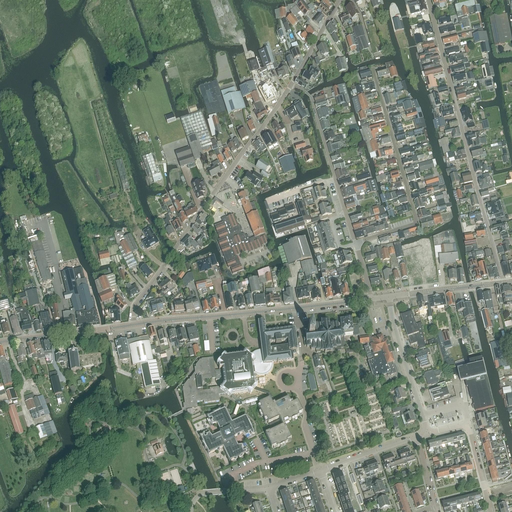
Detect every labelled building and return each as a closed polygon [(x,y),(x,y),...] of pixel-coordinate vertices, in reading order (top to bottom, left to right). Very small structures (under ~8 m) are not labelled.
[(323,0),(321,3),(329,10),(332,7),(329,4),(330,3),(327,1),(328,0),(327,0),(323,0)] [(422,0),(418,1),(416,2),(416,1),(408,3),(411,15),(427,11),(425,2),(423,3),(422,0)] [(460,4),(461,9),(467,7),(475,6),(474,0),(460,4)] [(310,12),(303,3),(302,2),(297,7),(305,16),(310,12)] [(322,4),(320,6),(316,2),(314,4),(326,15),(330,11),(322,4)] [(350,16),(352,22),(357,19),(356,16),(359,14),(353,4),(352,4),(351,4),(348,5),(349,6),(345,8),(350,16)] [(289,11),(296,19),(299,17),(297,15),(300,12),(296,6),(289,11)] [(469,15),(467,7),(461,9),(462,13),(457,14),(458,18),(466,16),(469,15)] [(281,18),(285,18),(293,27),(298,23),(292,15),(286,8),(279,9),(281,18)] [(313,21),(318,25),(324,17),(319,13),(313,21)] [(352,26),(351,22),(351,21),(347,14),(340,18),(343,25),(348,23),(349,27),(352,26)] [(505,44),(504,42),(507,42),(502,15),(490,17),(495,46),(505,44)] [(458,18),(459,22),(463,21),(464,29),(469,28),(467,18),(466,16),(458,18)] [(438,20),(439,26),(452,22),(450,17),(438,20)] [(393,19),(396,31),(402,30),(399,18),(393,19)] [(337,31),(334,27),(337,25),(334,20),(331,23),(331,22),(326,27),(332,35),(337,31)] [(306,26),(303,27),(306,31),(311,37),(316,33),(311,27),(310,27),(309,26),(310,25),(308,22),(305,25),(306,26)] [(423,28),(425,36),(433,34),(432,29),(431,29),(430,24),(423,26),(422,24),(418,25),(419,29),(423,28)] [(362,25),(353,28),(356,39),(359,47),(360,51),(366,49),(362,37),(365,36),(362,25)] [(440,29),(442,35),(455,31),(454,29),(455,29),(454,26),(451,26),(448,27),(440,29)] [(297,35),(303,41),(306,44),(311,40),(305,33),(302,35),(300,32),(297,35)] [(346,37),(351,51),(359,48),(354,33),(351,34),(352,36),(346,37)] [(481,43),(479,33),(473,34),(475,44),(481,43)] [(332,36),(336,44),(340,42),(336,34),(332,36)] [(415,36),(417,45),(423,43),(421,35),(415,36)] [(459,41),(457,35),(443,39),(444,44),(452,42),(452,44),(457,42),(457,41),(459,41)] [(291,38),(286,41),(291,49),(296,46),(291,38)] [(435,48),(433,41),(422,44),(423,49),(424,49),(429,48),(430,50),(435,48)] [(317,47),(320,53),(317,55),(320,62),(325,59),(324,55),(329,53),(325,44),(317,47)] [(263,49),(268,65),(266,66),(268,72),(274,70),(272,64),(275,63),(269,47),(263,49)] [(293,51),(291,51),(294,59),(301,56),(298,49),(297,47),(292,48),(293,51)] [(380,47),(377,48),(377,52),(371,53),(372,57),(382,55),(380,47)] [(429,48),(424,49),(425,54),(425,55),(425,56),(438,53),(437,48),(435,48),(430,50),(429,48)] [(446,51),(447,56),(456,54),(456,55),(459,54),(460,53),(459,48),(446,51)] [(426,61),(428,61),(431,60),(432,63),(434,62),(435,64),(439,63),(438,61),(440,60),(439,55),(430,57),(425,58),(426,61)] [(463,55),(448,58),(450,64),(452,63),(453,65),(458,64),(457,62),(462,60),(465,59),(463,55)] [(287,60),(287,61),(290,68),(295,66),(292,59),(291,56),(286,58),(287,60)] [(345,70),(342,58),(336,60),(339,72),(345,70)] [(440,67),(440,64),(434,66),(433,64),(427,65),(426,61),(425,58),(421,60),(424,71),(440,67)] [(256,59),(248,61),(251,71),(259,69),(256,59)] [(286,77),(289,76),(286,68),(284,62),(281,63),(283,69),(280,70),(277,71),(278,76),(282,75),(283,78),(284,79),(286,78),(286,77)] [(451,68),(452,73),(465,70),(465,69),(471,68),(470,63),(451,68)] [(303,73),(301,76),(302,77),(309,82),(314,75),(317,77),(320,72),(314,68),(312,67),(309,71),(309,72),(308,73),(306,72),(305,72),(304,74),(303,73)] [(433,75),(443,73),(442,67),(424,72),(425,77),(433,75)] [(387,70),(386,69),(377,71),(379,78),(388,75),(391,74),(392,78),(398,76),(396,68),(387,70)] [(360,73),(362,81),(372,78),(370,70),(360,73)] [(453,77),(454,83),(467,80),(465,73),(453,77)] [(429,90),(438,88),(436,79),(434,80),(433,75),(425,77),(429,90)] [(304,83),(298,78),(295,83),(302,87),(305,89),(308,84),(305,82),(304,83)] [(494,98),(491,80),(485,81),(486,88),(482,89),(483,95),(483,100),(494,98)] [(257,92),(253,81),(242,85),(245,97),(251,94),(257,92)] [(366,89),(366,90),(370,89),(371,92),(376,91),(373,82),(362,86),(363,89),(366,89)] [(259,90),(266,103),(273,99),(271,95),(273,94),(267,83),(261,87),(262,89),(259,90)] [(364,95),(363,89),(362,86),(362,85),(355,87),(358,97),(364,95)] [(465,92),(465,89),(468,88),(468,85),(456,88),(457,94),(465,92)] [(438,88),(433,89),(434,94),(438,93),(438,94),(448,92),(447,86),(438,88)] [(234,87),(221,91),(228,114),(238,111),(232,94),(236,93),(234,87)] [(475,94),(474,91),(469,92),(465,93),(457,95),(459,100),(466,98),(466,97),(470,96),(470,95),(475,94)] [(261,102),(257,92),(251,94),(254,104),(255,104),(261,102)] [(358,97),(362,112),(369,110),(366,100),(378,97),(376,92),(358,97)] [(314,98),(316,103),(326,100),(325,94),(314,98)] [(394,94),(385,96),(387,105),(397,103),(394,94)] [(315,104),(317,109),(329,106),(327,100),(315,104)] [(299,101),(292,106),(296,111),(302,120),(306,118),(306,116),(301,108),(303,107),(299,101)] [(254,104),(253,104),(256,110),(254,111),(255,114),(258,119),(267,114),(263,106),(261,102),(255,104),(254,104)] [(411,102),(403,104),(404,107),(405,112),(413,110),(411,102)] [(397,109),(404,107),(403,104),(388,108),(389,114),(397,111),(397,109)] [(285,111),(291,120),(298,115),(292,107),(285,111)] [(329,117),(328,112),(329,112),(328,108),(317,111),(320,120),(326,119),(326,118),(329,117)] [(445,108),(441,109),(441,111),(443,118),(454,115),(452,108),(445,110),(445,108)] [(416,109),(405,112),(407,118),(417,115),(416,109)] [(470,110),(462,112),(463,117),(464,117),(465,123),(467,123),(468,125),(468,126),(469,129),(475,127),(474,124),(470,110)] [(200,112),(180,119),(187,138),(196,134),(201,149),(212,145),(200,112)] [(400,114),(390,117),(393,125),(398,123),(397,121),(402,120),(400,114)] [(351,126),(347,115),(342,117),(345,127),(351,126)] [(217,117),(212,118),(217,135),(221,134),(217,117)] [(247,123),(251,132),(256,130),(252,122),(253,121),(252,118),(249,119),(250,122),(247,123)] [(329,120),(321,122),(323,131),(331,128),(331,127),(330,125),(329,120)] [(299,121),(295,122),(295,126),(292,127),(293,133),(301,131),(299,121)] [(444,127),(444,128),(440,129),(440,132),(445,130),(445,131),(451,129),(450,128),(458,126),(457,121),(449,123),(450,126),(444,127)] [(283,124),(279,126),(277,122),(272,124),(273,126),(272,127),(274,130),(275,130),(277,133),(276,134),(279,140),(284,138),(281,131),(285,129),(283,124)] [(385,123),(370,127),(371,132),(386,128),(385,123)] [(393,126),(396,135),(404,133),(402,124),(393,126)] [(238,132),(242,141),(248,138),(245,129),(242,131),(240,127),(236,128),(238,132)] [(461,136),(459,127),(445,131),(446,134),(452,133),(453,138),(461,136)] [(415,136),(424,134),(423,129),(413,132),(409,133),(405,134),(396,137),(398,142),(406,140),(406,139),(411,137),(415,136)] [(333,131),(324,134),(327,142),(334,140),(334,142),(337,142),(336,139),(336,138),(343,137),(342,135),(335,137),(333,131)] [(479,132),(466,136),(469,147),(473,146),(472,140),(476,139),(476,140),(480,139),(479,137),(480,137),(480,136),(479,133),(479,132)] [(137,136),(140,145),(149,143),(146,133),(137,136)] [(263,136),(262,137),(268,148),(277,143),(272,133),(268,135),(268,134),(266,135),(265,134),(263,135),(263,136)] [(204,157),(202,152),(201,149),(196,134),(187,138),(195,161),(204,157)] [(235,140),(233,135),(230,136),(237,150),(242,148),(237,139),(235,140)] [(389,136),(376,140),(377,143),(380,142),(381,145),(391,143),(389,136)] [(252,143),(257,151),(260,149),(262,152),(266,149),(264,146),(263,144),(260,138),(252,143)] [(448,138),(442,139),(445,153),(451,152),(448,138)] [(228,145),(232,153),(237,151),(231,140),(229,141),(230,143),(228,145)] [(376,140),(370,142),(373,152),(379,151),(377,143),(376,140)] [(328,145),(330,153),(341,150),(340,146),(343,145),(342,141),(328,145)] [(301,150),(303,157),(305,157),(306,162),(313,160),(311,155),(312,154),(310,147),(305,149),(304,147),(305,147),(304,143),(295,145),(296,150),(301,148),(301,150)] [(175,152),(180,168),(187,165),(194,163),(195,163),(189,147),(187,148),(175,152)] [(414,147),(412,147),(409,148),(400,151),(401,156),(415,152),(415,151),(414,147)] [(226,153),(223,154),(227,161),(231,159),(228,152),(229,151),(228,148),(224,150),(226,153)] [(471,150),(473,158),(480,156),(481,159),(487,158),(486,152),(483,153),(481,148),(471,150)] [(392,149),(384,151),(384,150),(380,151),(382,157),(393,154),(392,149)] [(464,149),(448,153),(449,158),(454,157),(455,161),(467,158),(464,149)] [(151,154),(142,157),(149,177),(152,176),(158,174),(151,154)] [(290,156),(279,160),(284,174),(295,170),(290,156)] [(417,158),(417,156),(411,157),(403,160),(404,165),(413,162),(412,160),(417,158)] [(115,162),(123,191),(130,189),(122,160),(115,162)] [(269,175),(265,172),(269,166),(260,160),(256,167),(263,171),(261,174),(267,178),(269,175)] [(220,172),(220,171),(223,170),(218,161),(212,164),(213,167),(208,170),(211,177),(220,172)] [(343,161),(333,164),(335,169),(341,168),(342,170),(345,168),(343,161)] [(432,161),(419,164),(418,165),(420,172),(434,168),(432,161)] [(481,168),(482,168),(484,173),(488,171),(486,165),(483,166),(483,163),(480,164),(479,162),(473,164),(476,173),(482,172),(481,168)] [(414,172),(414,169),(418,168),(417,165),(405,169),(407,174),(414,172)] [(433,175),(424,177),(425,180),(439,176),(437,168),(431,170),(433,175)] [(336,172),(338,180),(346,178),(345,176),(347,175),(346,169),(336,172)] [(398,171),(385,175),(386,177),(388,176),(390,181),(392,180),(392,179),(400,177),(400,176),(399,173),(399,174),(398,171)] [(263,178),(257,174),(255,173),(253,175),(249,172),(244,179),(255,186),(255,185),(256,185),(258,182),(260,183),(263,178)] [(369,172),(357,176),(358,181),(370,178),(369,172)] [(158,174),(152,176),(154,182),(162,179),(160,173),(158,174)] [(407,176),(409,182),(420,179),(419,173),(414,174),(407,176)] [(457,173),(450,175),(452,184),(460,182),(459,180),(457,173)] [(470,173),(462,175),(464,184),(473,182),(470,173)] [(480,184),(481,186),(480,186),(481,186),(482,190),(489,188),(486,178),(490,177),(489,174),(483,176),(484,179),(479,180),(480,183),(480,184)] [(425,180),(427,186),(439,182),(438,177),(425,180)] [(338,181),(340,187),(352,183),(350,178),(338,181)] [(373,180),(353,186),(355,192),(366,189),(368,194),(376,191),(373,180)] [(192,184),(192,185),(195,194),(196,194),(198,199),(204,197),(203,196),(204,195),(203,193),(202,192),(205,191),(205,190),(204,188),(204,187),(202,181),(201,181),(192,184)] [(420,190),(418,183),(410,185),(412,192),(420,190)] [(461,189),(462,192),(473,189),(472,184),(464,186),(464,188),(461,189)] [(314,192),(315,196),(325,192),(325,190),(324,190),(323,187),(318,189),(317,186),(310,188),(311,193),(314,192)] [(353,186),(341,190),(344,198),(352,196),(356,194),(355,192),(353,186)] [(428,194),(440,191),(438,186),(412,194),(414,199),(423,196),(422,193),(427,192),(428,194)] [(493,189),(480,192),(482,197),(489,195),(488,192),(493,191),(493,189)] [(386,201),(393,199),(406,196),(404,190),(396,193),(396,192),(385,195),(386,201)] [(173,191),(169,193),(174,203),(173,203),(177,212),(179,215),(183,223),(188,221),(187,221),(173,191)] [(242,205),(249,203),(245,192),(238,195),(242,205)] [(314,200),(315,205),(323,202),(322,199),(326,198),(326,195),(325,192),(315,196),(316,199),(314,200)] [(435,196),(438,206),(449,203),(446,192),(442,193),(443,194),(435,196)] [(398,203),(397,201),(399,201),(400,204),(401,204),(402,205),(404,204),(405,205),(405,204),(404,203),(408,202),(406,196),(395,199),(393,200),(394,204),(398,203)] [(479,205),(476,196),(470,197),(473,207),(479,205)] [(425,198),(415,201),(417,209),(425,207),(424,203),(427,202),(425,198)] [(354,199),(344,201),(347,210),(347,209),(356,207),(354,201),(354,199)] [(296,204),(299,214),(306,212),(303,201),(296,204)] [(319,209),(320,212),(330,209),(330,206),(329,206),(328,204),(323,205),(323,202),(315,205),(317,210),(319,209)] [(488,205),(487,205),(488,209),(487,209),(488,210),(488,209),(488,212),(489,212),(490,216),(491,216),(495,215),(497,218),(504,216),(503,212),(499,213),(496,202),(488,205)] [(189,206),(187,207),(188,209),(184,211),(187,217),(197,213),(192,204),(191,203),(189,205),(189,206)] [(253,203),(250,205),(249,203),(242,205),(247,217),(253,234),(255,233),(256,237),(257,237),(265,234),(263,230),(257,213),(253,203)] [(296,213),(293,204),(285,207),(286,209),(288,215),(296,213)] [(401,207),(398,208),(399,212),(400,215),(410,212),(408,205),(401,207)] [(288,215),(286,209),(278,211),(279,213),(281,220),(289,217),(288,215)] [(330,209),(320,212),(321,215),(319,216),(320,221),(328,219),(327,216),(331,214),(331,212),(331,211),(330,209)] [(431,216),(430,212),(426,213),(426,210),(418,212),(420,219),(431,216)] [(308,211),(306,212),(299,214),(300,218),(302,217),(304,222),(310,220),(308,211)] [(473,213),(469,214),(470,218),(471,221),(475,220),(476,224),(482,223),(481,218),(482,218),(481,212),(473,214),(473,213)] [(197,219),(198,220),(196,223),(200,226),(202,223),(205,225),(207,222),(208,219),(207,218),(207,217),(202,213),(197,219)] [(281,220),(279,213),(271,215),(274,224),(281,222),(281,220)] [(350,216),(352,223),(357,221),(358,221),(358,219),(362,217),(361,213),(350,216)] [(420,220),(423,229),(435,225),(435,226),(443,224),(440,214),(420,220)] [(167,220),(164,221),(166,225),(164,226),(169,236),(175,234),(171,227),(169,222),(171,221),(168,216),(168,215),(165,216),(166,217),(167,220)] [(268,244),(265,234),(257,237),(256,237),(249,240),(248,235),(244,237),(242,237),(241,232),(242,231),(239,225),(238,226),(234,215),(227,217),(227,218),(223,220),(223,222),(214,226),(220,239),(217,240),(228,268),(230,268),(233,275),(242,271),(237,256),(248,252),(248,253),(262,248),(262,246),(268,244)] [(305,226),(304,222),(302,217),(300,218),(295,219),(298,228),(305,226)] [(178,218),(171,221),(176,231),(177,230),(178,231),(179,231),(181,230),(181,229),(181,228),(182,228),(178,218)] [(298,228),(295,219),(288,222),(291,230),(298,228)] [(291,230),(288,222),(281,224),(284,232),(291,230)] [(315,224),(317,232),(329,229),(327,223),(322,225),(321,222),(315,224)] [(376,232),(389,228),(387,222),(383,223),(365,229),(367,235),(376,232)] [(196,224),(191,229),(198,236),(200,235),(201,236),(202,234),(204,236),(205,234),(203,232),(196,224)] [(284,232),(281,224),(274,226),(277,235),(284,232)] [(497,226),(491,228),(492,233),(500,231),(500,234),(506,232),(505,230),(506,229),(505,224),(497,226)] [(148,239),(142,242),(147,250),(159,242),(154,235),(150,228),(143,232),(148,239)] [(365,228),(355,232),(357,239),(364,236),(363,232),(366,231),(365,228)] [(329,229),(317,232),(315,233),(316,235),(318,234),(319,237),(330,234),(329,229)] [(473,234),(474,237),(477,236),(477,238),(481,238),(481,237),(485,236),(484,230),(476,231),(477,234),(473,234)] [(435,246),(441,246),(451,245),(456,244),(452,231),(444,232),(433,237),(435,246)] [(121,232),(114,234),(117,245),(119,244),(121,247),(126,256),(132,253),(124,237),(121,232)] [(130,234),(124,237),(132,253),(138,250),(130,234)] [(197,239),(195,242),(201,248),(204,245),(201,243),(204,240),(203,240),(205,237),(204,236),(202,234),(201,236),(197,239)] [(330,234),(319,237),(320,242),(332,239),(330,234)] [(379,238),(381,243),(389,241),(388,237),(391,237),(391,234),(379,238)] [(181,243),(188,249),(190,246),(191,247),(192,246),(196,249),(199,246),(188,236),(181,243)] [(289,244),(283,246),(288,264),(288,265),(311,258),(304,237),(288,242),(289,244)] [(332,239),(320,242),(322,247),(333,244),(333,242),(334,242),(334,241),(333,239),(332,239)] [(31,243),(35,253),(44,251),(41,241),(31,243)] [(333,244),(322,247),(324,256),(331,254),(330,251),(335,249),(333,244)] [(451,245),(441,246),(442,255),(439,255),(440,265),(456,263),(456,260),(459,260),(458,253),(456,244),(451,245)] [(117,245),(107,247),(108,251),(109,256),(120,254),(117,245)] [(121,247),(118,248),(119,251),(129,270),(138,266),(132,253),(126,256),(121,247)] [(395,249),(397,258),(404,257),(402,248),(395,249)] [(388,249),(381,250),(383,261),(390,259),(388,249)] [(483,249),(475,251),(477,261),(485,259),(483,249)] [(335,252),(338,260),(351,257),(350,254),(349,254),(348,251),(344,253),(343,250),(335,252)] [(44,251),(35,253),(38,262),(37,263),(43,282),(51,280),(48,270),(48,269),(45,259),(46,259),(44,251)] [(110,258),(109,256),(108,251),(98,253),(100,260),(110,258)] [(366,259),(366,261),(367,261),(368,262),(375,260),(377,259),(375,254),(373,254),(366,256),(367,259),(366,259)] [(111,258),(110,258),(112,265),(122,262),(120,255),(112,257),(111,258)] [(207,270),(211,269),(210,266),(212,265),(213,266),(216,265),(213,256),(210,257),(210,259),(208,260),(197,263),(200,272),(205,271),(205,272),(205,271),(207,270),(207,271),(208,271),(207,270)] [(504,264),(501,264),(505,277),(511,276),(507,263),(505,256),(502,257),(504,264)] [(351,257),(338,260),(340,269),(348,266),(347,263),(352,262),(351,259),(351,257)] [(416,266),(420,266),(418,259),(414,260),(415,262),(408,263),(411,277),(418,275),(416,266)] [(428,263),(423,264),(426,278),(433,277),(431,268),(435,267),(433,259),(427,261),(428,263)] [(308,261),(301,262),(303,272),(304,272),(305,277),(312,275),(311,270),(314,269),(314,267),(312,260),(308,261)] [(477,270),(474,271),(474,274),(473,275),(474,276),(475,277),(476,280),(477,280),(477,281),(482,280),(479,269),(478,269),(476,260),(469,262),(469,264),(468,264),(470,266),(470,268),(476,267),(477,270)] [(480,264),(479,264),(480,268),(482,277),(483,277),(483,278),(484,279),(486,278),(487,277),(487,276),(488,276),(484,263),(480,264)] [(291,277),(288,265),(288,264),(283,266),(286,278),(291,277)] [(369,273),(378,271),(377,264),(373,265),(373,266),(368,267),(369,273)] [(140,270),(147,279),(153,274),(146,265),(140,270)] [(496,265),(487,268),(490,278),(495,278),(495,280),(500,279),(496,265)] [(383,272),(386,282),(387,281),(387,282),(388,283),(392,283),(393,281),(392,280),(393,280),(391,270),(383,272)] [(119,272),(122,283),(127,281),(124,271),(119,272)] [(449,272),(450,281),(458,280),(457,271),(449,272)] [(83,272),(62,277),(66,294),(67,295),(65,295),(67,299),(71,298),(71,299),(74,310),(75,314),(76,319),(77,326),(77,329),(100,325),(99,320),(97,313),(96,310),(95,305),(93,297),(91,298),(86,280),(85,280),(83,272)] [(119,286),(114,274),(95,281),(98,294),(102,303),(114,298),(110,289),(119,286)] [(372,285),(380,283),(379,274),(375,275),(376,277),(370,278),(372,285)] [(167,279),(163,282),(169,290),(171,292),(175,289),(177,287),(173,282),(171,284),(168,280),(167,280),(167,279)] [(249,280),(249,284),(251,294),(253,294),(254,297),(255,307),(266,305),(265,296),(260,296),(257,279),(249,280)] [(329,282),(330,287),(332,287),(334,297),(341,296),(339,286),(340,285),(339,280),(329,282)] [(160,286),(159,286),(162,291),(160,292),(164,297),(166,295),(165,293),(169,290),(163,282),(159,285),(160,286)] [(196,290),(206,288),(205,282),(195,283),(196,290)] [(347,283),(345,284),(341,284),(342,287),(341,287),(342,291),(343,295),(349,294),(347,283)] [(126,291),(130,299),(140,293),(135,285),(131,288),(129,284),(126,286),(128,290),(126,291)] [(224,295),(227,309),(233,308),(230,294),(237,293),(236,284),(222,287),(224,295)] [(312,292),(313,300),(321,299),(320,291),(317,291),(317,288),(315,286),(309,287),(309,293),(312,292)] [(511,286),(502,287),(503,295),(504,306),(511,304),(511,286)] [(298,299),(298,300),(310,297),(308,287),(296,290),(298,299)] [(328,287),(325,288),(327,299),(333,297),(331,289),(330,287),(328,287)] [(34,291),(25,293),(25,294),(26,296),(27,304),(28,308),(35,307),(36,313),(38,312),(40,324),(43,323),(44,329),(47,329),(52,328),(49,313),(48,313),(43,314),(41,305),(38,290),(34,291)] [(292,290),(286,290),(286,294),(283,294),(283,296),(284,304),(294,303),(292,290)] [(481,302),(482,306),(485,305),(483,291),(477,292),(479,303),(481,302)] [(248,296),(245,296),(247,307),(253,305),(251,295),(250,292),(247,293),(248,296)] [(274,304),(280,304),(279,296),(273,297),(273,296),(272,292),(266,293),(267,297),(266,297),(267,305),(274,305),(274,304)] [(452,293),(446,294),(449,307),(453,306),(453,308),(455,307),(454,304),(455,304),(455,301),(454,301),(452,293)] [(484,294),(485,298),(486,305),(493,304),(492,301),(491,293),(484,294)] [(431,308),(446,305),(444,295),(429,298),(430,306),(431,308)] [(24,297),(18,298),(19,303),(22,302),(23,305),(27,304),(26,296),(24,297)] [(115,304),(122,310),(127,305),(123,302),(124,301),(118,296),(116,298),(119,301),(115,304)] [(216,296),(209,297),(210,303),(212,310),(218,309),(217,300),(216,296)] [(234,299),(235,302),(238,301),(239,308),(245,307),(242,296),(236,297),(234,299)] [(423,296),(417,297),(419,309),(420,313),(422,312),(423,311),(427,311),(428,318),(432,317),(431,308),(430,306),(425,307),(423,296)] [(197,300),(193,301),(192,297),(189,298),(190,302),(191,302),(193,310),(195,310),(199,309),(197,300)] [(160,299),(155,301),(158,313),(163,311),(163,310),(162,305),(165,304),(163,298),(160,299)] [(190,302),(189,298),(188,298),(187,299),(188,302),(184,303),(187,312),(191,311),(193,310),(191,302),(190,302)] [(150,302),(147,303),(149,309),(151,308),(153,313),(154,313),(154,314),(158,313),(155,301),(155,299),(150,301),(150,302)] [(206,302),(202,303),(204,312),(210,311),(209,306),(210,306),(208,299),(205,300),(206,302)] [(14,309),(12,310),(9,300),(0,302),(0,312),(7,311),(10,323),(11,323),(14,335),(21,334),(18,321),(14,309)] [(460,305),(456,305),(458,312),(463,311),(465,319),(474,317),(471,303),(468,304),(467,303),(465,302),(463,301),(461,302),(459,302),(460,305)] [(176,304),(174,304),(175,312),(180,312),(181,313),(183,313),(183,312),(184,312),(183,304),(178,304),(178,302),(176,302),(176,304)] [(22,326),(23,332),(32,330),(30,324),(33,324),(31,316),(24,308),(19,310),(22,322),(25,321),(25,322),(23,322),(24,325),(22,326)] [(110,314),(114,314),(115,323),(120,323),(120,313),(119,309),(115,309),(109,309),(110,314)] [(482,311),(487,329),(492,328),(487,309),(482,311)] [(70,312),(63,313),(63,319),(64,325),(70,324),(70,327),(73,326),(77,326),(76,319),(75,314),(74,310),(70,310),(70,312)] [(402,316),(409,338),(411,345),(417,343),(420,350),(426,348),(421,323),(416,324),(412,313),(402,316)] [(33,320),(36,332),(41,331),(39,321),(36,322),(35,319),(33,320)] [(351,319),(340,320),(341,325),(342,336),(344,336),(344,337),(353,336),(359,335),(359,330),(358,326),(352,327),(351,319)] [(2,326),(4,334),(10,333),(7,325),(6,325),(5,321),(1,322),(2,326)] [(272,363),(277,362),(277,363),(278,363),(278,362),(293,360),(292,354),(296,354),(296,351),(297,350),(294,329),(265,332),(264,321),(258,322),(262,350),(263,363),(268,362),(268,364),(272,364),(272,363)] [(305,333),(303,333),(305,346),(307,346),(307,347),(311,347),(311,349),(316,349),(316,350),(316,353),(321,352),(321,351),(325,351),(325,352),(341,351),(341,348),(345,348),(344,337),(344,336),(342,336),(341,325),(333,325),(333,324),(329,324),(328,322),(321,322),(321,324),(317,325),(317,326),(313,327),(310,328),(309,328),(309,329),(308,330),(308,331),(305,331),(305,333)] [(196,328),(194,328),(193,326),(187,327),(188,333),(190,342),(199,340),(196,328)] [(148,329),(150,338),(153,337),(154,342),(157,341),(154,327),(148,329)] [(461,328),(463,338),(469,337),(467,327),(461,328)] [(178,331),(177,331),(179,339),(179,342),(180,345),(185,343),(184,341),(187,340),(184,330),(183,330),(182,329),(181,328),(178,329),(178,330),(178,331)] [(169,332),(168,333),(170,340),(171,344),(174,343),(175,343),(177,348),(179,347),(180,347),(179,342),(178,342),(175,331),(172,332),(172,331),(171,330),(169,331),(169,332)] [(160,341),(161,345),(164,344),(163,340),(167,339),(165,331),(158,332),(160,341)] [(441,331),(438,332),(442,343),(443,343),(445,342),(450,340),(448,331),(442,333),(441,331)] [(359,337),(360,344),(366,343),(367,346),(364,347),(368,360),(372,358),(373,360),(367,362),(373,379),(387,374),(387,376),(396,373),(392,363),(394,362),(386,337),(383,338),(382,335),(372,339),(371,336),(368,336),(359,337)] [(148,336),(126,341),(129,354),(131,354),(133,366),(140,364),(145,389),(160,385),(156,361),(153,361),(151,351),(150,347),(148,336)] [(126,340),(116,342),(119,356),(120,360),(130,358),(129,354),(126,341),(126,340)] [(453,347),(450,340),(445,342),(443,343),(445,350),(453,347)] [(44,353),(43,350),(42,351),(40,342),(40,341),(33,342),(36,352),(35,352),(36,354),(37,358),(38,359),(45,358),(44,354),(44,353)] [(491,343),(495,361),(505,359),(501,341),(491,343)] [(50,342),(42,343),(44,355),(52,354),(50,342)] [(28,356),(33,355),(34,359),(37,358),(36,354),(35,354),(33,343),(27,344),(28,349),(27,350),(28,356)] [(16,347),(19,358),(20,364),(22,363),(21,358),(21,357),(26,356),(24,345),(16,347)] [(0,369),(4,386),(13,384),(12,377),(14,377),(11,365),(9,365),(8,362),(6,363),(2,346),(0,346),(0,369)] [(428,357),(427,354),(430,353),(428,349),(418,353),(419,356),(416,357),(418,363),(420,362),(422,369),(430,366),(427,358),(428,357)] [(224,384),(222,387),(218,388),(219,395),(225,394),(229,397),(231,396),(231,395),(234,395),(248,393),(250,395),(254,390),(268,395),(269,398),(272,397),(270,393),(256,388),(256,387),(258,385),(255,383),(255,379),(258,374),(259,374),(259,375),(260,375),(261,375),(262,375),(263,375),(264,374),(266,376),(268,373),(267,373),(268,372),(269,371),(270,370),(270,369),(271,369),(271,368),(271,367),(271,366),(272,366),(272,365),(272,364),(268,364),(268,362),(263,363),(262,350),(261,350),(260,351),(258,351),(257,351),(256,352),(254,352),(253,353),(251,355),(250,357),(249,356),(244,352),(243,355),(227,357),(224,355),(217,365),(219,366),(219,367),(219,372),(215,372),(216,379),(216,380),(224,380),(224,384)] [(68,352),(68,353),(70,368),(71,372),(73,371),(73,372),(78,371),(80,371),(78,352),(78,351),(68,352)] [(64,366),(64,363),(67,362),(68,362),(68,360),(67,355),(62,356),(62,354),(56,355),(57,363),(61,363),(62,366),(64,366)] [(313,357),(316,368),(322,366),(321,363),(320,363),(318,355),(313,357)] [(471,367),(458,370),(461,382),(465,381),(467,388),(467,387),(468,387),(471,399),(472,399),(471,399),(472,399),(474,404),(473,404),(473,405),(472,405),(472,406),(472,407),(472,408),(473,408),(474,409),(475,409),(475,411),(494,407),(482,357),(469,360),(471,367)] [(219,401),(219,395),(218,388),(209,389),(210,390),(203,391),(201,380),(204,377),(209,376),(209,379),(212,379),(216,379),(215,372),(213,358),(201,360),(199,360),(195,366),(196,368),(194,368),(195,373),(190,378),(189,378),(190,380),(188,380),(183,386),(184,388),(182,388),(185,408),(197,406),(197,402),(203,402),(204,404),(219,401)] [(53,363),(47,364),(50,376),(51,379),(53,388),(54,393),(55,395),(60,394),(63,393),(65,393),(61,376),(58,377),(55,365),(53,363)] [(436,379),(436,377),(439,376),(441,372),(438,370),(433,372),(433,371),(426,373),(424,377),(427,378),(428,381),(427,381),(428,385),(431,384),(432,385),(438,383),(439,381),(436,379)] [(307,375),(311,392),(317,390),(313,374),(307,375)] [(445,383),(437,386),(438,389),(431,391),(434,401),(441,398),(442,400),(444,399),(444,397),(450,395),(448,389),(445,383)] [(390,390),(391,393),(395,391),(397,397),(395,397),(394,400),(395,404),(397,405),(403,403),(404,402),(403,399),(406,398),(405,394),(404,395),(402,389),(398,390),(397,387),(390,390)] [(9,402),(18,399),(14,389),(6,391),(9,402)] [(26,402),(33,420),(45,416),(38,397),(35,398),(33,394),(25,397),(26,401),(26,402)] [(61,398),(60,395),(56,396),(57,399),(60,398),(62,404),(65,403),(64,399),(63,399),(63,398),(61,398)] [(231,399),(236,402),(237,405),(233,415),(229,417),(225,408),(220,410),(213,413),(213,414),(207,417),(209,420),(211,419),(212,421),(211,421),(212,425),(217,424),(220,432),(220,433),(212,437),(209,433),(206,435),(206,437),(205,437),(204,435),(200,436),(203,443),(202,443),(206,450),(209,455),(222,448),(223,448),(229,462),(234,460),(235,460),(242,457),(241,456),(248,453),(246,450),(243,451),(242,450),(244,449),(242,445),(238,446),(234,438),(234,437),(242,433),(245,437),(249,435),(248,433),(250,433),(251,436),(255,434),(252,428),(252,427),(249,420),(248,420),(246,416),(237,420),(236,416),(239,406),(242,405),(241,402),(234,397),(234,395),(231,395),(231,396),(231,399)] [(299,416),(298,414),(303,412),(297,401),(293,403),(292,401),(290,402),(288,397),(275,404),(272,397),(269,398),(258,403),(261,408),(259,409),(264,420),(266,419),(268,423),(279,418),(282,426),(269,432),(269,431),(265,433),(266,435),(266,436),(271,448),(276,446),(277,447),(287,442),(287,441),(291,438),(285,426),(284,423),(299,416)] [(7,407),(17,436),(23,433),(14,405),(7,407)] [(401,407),(392,410),(393,414),(400,411),(402,416),(404,415),(407,424),(414,422),(411,412),(409,413),(407,409),(408,409),(407,405),(401,407)] [(488,420),(486,412),(481,413),(481,415),(476,417),(478,423),(485,421),(488,420)] [(488,420),(485,421),(478,423),(479,429),(484,427),(485,430),(492,428),(491,425),(490,425),(490,423),(492,422),(491,419),(488,420)] [(36,428),(40,439),(53,434),(48,423),(36,428)] [(480,434),(479,435),(480,437),(481,437),(482,440),(492,437),(495,437),(494,434),(491,435),(488,435),(487,432),(480,434)] [(464,433),(458,435),(459,442),(462,441),(463,444),(464,444),(465,447),(467,447),(464,433)] [(458,435),(452,436),(453,443),(454,446),(457,445),(458,449),(461,448),(459,442),(458,435)] [(481,440),(481,441),(481,443),(482,443),(483,443),(483,446),(493,443),(497,443),(496,440),(493,441),(492,437),(482,440),(481,440)] [(265,457),(270,455),(264,439),(260,441),(265,457)] [(440,439),(434,441),(435,448),(439,447),(441,453),(443,452),(442,446),(441,446),(440,439)] [(483,446),(482,447),(483,449),(484,449),(485,452),(492,450),(498,448),(498,446),(494,447),(493,443),(483,446)] [(154,448),(157,455),(164,453),(161,445),(154,448)] [(403,451),(407,460),(407,463),(410,462),(415,460),(413,453),(410,454),(408,449),(407,448),(404,449),(404,450),(403,451)] [(400,458),(397,459),(399,465),(402,465),(403,465),(406,464),(407,463),(407,460),(403,451),(403,450),(398,452),(400,458)] [(392,454),(387,456),(390,466),(391,468),(394,467),(399,465),(397,459),(394,460),(392,454)] [(387,456),(382,458),(384,464),(382,464),(384,470),(388,469),(387,467),(390,466),(387,456)] [(375,460),(370,462),(373,471),(376,470),(377,473),(382,471),(380,465),(377,466),(375,460)] [(447,466),(449,476),(455,475),(453,468),(452,461),(449,462),(450,466),(447,466)] [(487,464),(487,466),(488,467),(489,466),(489,469),(497,467),(499,466),(503,466),(502,463),(499,464),(498,461),(495,462),(488,463),(487,464)] [(366,468),(363,469),(364,471),(366,478),(370,477),(374,475),(373,471),(370,462),(365,463),(366,468)] [(435,476),(435,477),(436,480),(437,481),(441,480),(441,479),(441,478),(443,478),(441,471),(442,471),(440,465),(437,465),(439,472),(436,472),(436,476),(435,476)] [(497,467),(489,469),(491,475),(501,473),(508,471),(507,467),(503,468),(503,469),(500,470),(500,469),(497,470),(497,467)] [(357,474),(356,474),(357,477),(358,477),(360,480),(366,478),(364,471),(363,469),(356,471),(357,474)] [(363,511),(352,511),(347,494),(348,494),(341,472),(332,475),(340,497),(338,497),(343,511),(363,511)] [(501,473),(491,475),(492,481),(506,477),(505,475),(502,476),(501,473)] [(306,483),(308,489),(316,486),(314,481),(306,483)] [(370,490),(373,489),(383,486),(381,481),(374,483),(373,481),(365,483),(367,488),(369,487),(370,490)] [(394,487),(396,495),(404,492),(401,484),(394,487)] [(308,489),(310,495),(318,492),(316,486),(308,489)] [(375,494),(376,497),(379,496),(378,493),(385,491),(383,486),(373,489),(375,494)] [(288,490),(280,492),(282,498),(290,495),(290,496),(291,495),(290,493),(289,493),(288,490)] [(411,492),(414,500),(421,498),(418,490),(411,492)] [(310,495),(312,500),(320,498),(318,492),(310,495)] [(396,495),(399,503),(406,500),(404,492),(396,495)] [(479,493),(473,495),(476,506),(478,505),(477,501),(481,500),(479,493)] [(282,498),(284,504),(291,501),(290,496),(290,495),(282,498)] [(473,495),(467,496),(469,504),(473,502),(474,506),(476,506),(473,495)] [(377,500),(378,504),(388,501),(386,496),(380,498),(379,496),(376,497),(373,498),(374,501),(377,500)] [(467,496),(461,498),(463,509),(465,508),(465,505),(469,504),(467,496)] [(312,500),(314,506),(322,504),(320,498),(312,500)] [(421,498),(414,500),(416,508),(424,506),(421,498)] [(461,498),(454,499),(456,507),(460,506),(461,509),(463,509),(461,498)] [(500,511),(507,509),(511,507),(511,505),(506,507),(505,503),(508,502),(507,498),(499,500),(500,504),(499,505),(498,505),(498,506),(498,508),(499,508),(500,511)] [(454,499),(448,501),(451,511),(453,511),(452,508),(456,507),(454,499)] [(399,503),(402,511),(409,508),(406,500),(399,503)] [(254,501),(248,503),(249,506),(252,505),(253,508),(250,509),(251,511),(252,511),(262,508),(260,502),(255,504),(254,501)] [(291,501),(284,504),(286,509),(293,507),(293,506),(296,506),(295,503),(292,504),(291,501)] [(388,501),(378,504),(380,509),(390,506),(388,501)] [(448,501),(442,503),(444,510),(448,509),(448,511),(449,511),(451,511),(448,501)]
